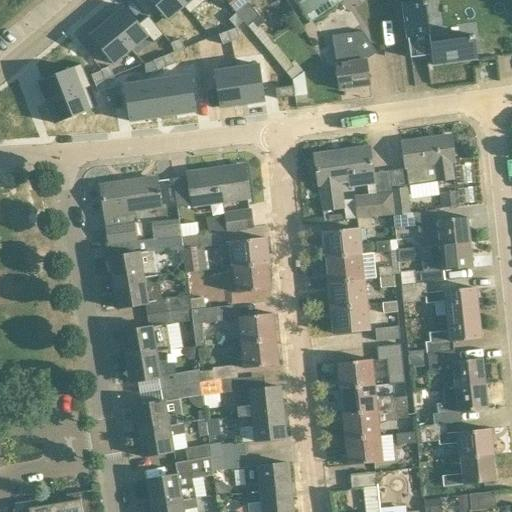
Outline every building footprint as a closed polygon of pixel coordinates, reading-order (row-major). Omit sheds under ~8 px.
[(185,5),(180,0),(151,0),(167,20),(185,5)] [(250,0),(224,0),(231,8),(237,14),(244,23),(247,27),(259,17),(248,3),(250,0)] [(304,0),(297,5),(309,23),(343,1),(342,0),(304,0)] [(469,36),(470,37),(430,43),(425,5),(427,5),(426,0),(423,0),(403,3),(411,58),(432,55),(433,65),(478,59),(475,35),(469,36)] [(126,7),(108,21),(131,50),(149,35),(126,7)] [(237,14),(230,19),(237,27),(244,23),(237,14)] [(164,35),(149,17),(140,24),(149,35),(155,42),(164,35)] [(114,64),(131,50),(108,21),(90,36),(114,64)] [(241,38),(237,27),(229,31),(233,41),(241,38)] [(225,44),(233,41),(229,31),(221,34),(225,44)] [(332,36),(334,48),(340,90),(370,85),(366,60),(376,54),(363,32),(332,36)] [(170,42),(174,52),(182,49),(179,39),(170,42)] [(166,56),(171,54),(174,52),(170,42),(162,45),(166,56)] [(171,54),(166,56),(163,57),(167,67),(175,64),(171,54)] [(167,67),(163,57),(155,60),(159,70),(167,67)] [(260,65),(237,68),(243,104),(265,101),(260,65)] [(105,80),(113,76),(109,66),(101,69),(102,71),(105,80)] [(47,102),(81,89),(73,68),(39,81),(47,102)] [(220,108),(243,104),(237,68),(215,72),(220,108)] [(105,80),(102,71),(92,75),(95,83),(105,80)] [(169,79),(174,115),(197,111),(191,75),(169,79)] [(105,80),(108,88),(109,90),(117,86),(113,76),(105,80)] [(174,115),(169,79),(147,82),(152,118),(174,115)] [(108,88),(105,80),(95,83),(98,92),(108,88)] [(152,118),(147,82),(124,85),(130,121),(152,118)] [(277,99),(295,96),(293,87),(276,90),(277,99)] [(81,89),(47,102),(56,124),(89,110),(81,89)] [(408,185),(453,178),(451,162),(455,161),(451,135),(402,142),(408,185)] [(349,189),(367,186),(375,184),(370,147),(315,155),(319,185),(323,211),(345,208),(342,183),(348,182),(349,189)] [(173,179),(177,208),(191,206),(191,209),(249,201),(248,197),(249,197),(244,166),(188,174),(189,177),(173,179)] [(137,223),(135,215),(135,210),(161,207),(157,179),(101,186),(106,218),(107,218),(109,227),(107,227),(110,243),(137,239),(134,223),(137,223)] [(392,189),(392,193),(395,215),(410,213),(407,188),(392,189)] [(439,192),(440,208),(457,206),(456,191),(439,192)] [(373,217),(395,215),(392,193),(377,194),(368,195),(352,197),(352,198),(354,219),(373,217)] [(209,235),(218,233),(227,232),(227,231),(253,227),(251,211),(250,211),(250,209),(224,214),(225,215),(207,218),(209,235)] [(439,231),(440,246),(470,243),(467,217),(418,223),(419,233),(439,231)] [(326,255),(361,251),(358,228),(324,232),(326,255)] [(218,233),(209,235),(181,238),(186,274),(200,272),(199,271),(196,248),(205,248),(220,246),(219,243),(218,233)] [(182,251),(181,238),(133,242),(135,254),(108,258),(113,283),(157,275),(155,263),(154,253),(182,251)] [(266,238),(233,241),(236,267),(269,264),(266,238)] [(390,252),(389,241),(384,241),(374,242),(375,253),(390,252)] [(416,274),(417,284),(427,283),(444,281),(443,271),(473,268),(470,243),(440,246),(442,259),(421,261),(423,273),(416,274)] [(418,260),(417,248),(396,250),(398,262),(418,260)] [(326,255),(329,282),(364,278),(361,251),(326,255)] [(269,264),(236,267),(239,293),(271,289),(269,264)] [(380,278),(394,276),(393,266),(379,267),(380,278)] [(148,303),(162,300),(159,284),(157,275),(113,283),(117,308),(148,303)] [(395,287),(394,276),(380,278),(381,288),(395,287)] [(329,282),(332,308),(367,305),(364,278),(329,282)] [(428,293),(427,283),(417,284),(402,285),(404,303),(420,302),(420,298),(426,297),(426,293),(428,293)] [(475,288),(428,293),(426,293),(426,297),(427,303),(446,301),(447,317),(478,314),(475,288)] [(165,300),(167,312),(190,308),(189,299),(189,296),(165,300)] [(191,311),(206,309),(204,297),(189,299),(190,308),(191,311)] [(396,301),(382,302),(383,314),(397,312),(396,301)] [(191,311),(192,324),(234,320),(232,305),(206,309),(191,311)] [(370,330),(367,305),(332,308),(334,334),(370,330)] [(190,308),(167,312),(170,325),(192,321),(191,311),(190,308)] [(243,341),(276,337),(274,313),(241,317),(243,341)] [(426,343),(427,354),(454,351),(453,340),(480,338),(478,314),(447,317),(449,330),(429,332),(430,342),(426,343)] [(121,332),(125,357),(170,349),(165,325),(152,327),(121,332)] [(400,339),(399,327),(375,328),(377,341),(400,339)] [(205,345),(204,334),(194,336),(195,346),(205,345)] [(243,341),(247,368),(279,365),(276,337),(243,341)] [(401,345),(378,347),(379,361),(402,358),(401,345)] [(171,360),(170,349),(125,357),(130,383),(158,378),(160,389),(201,383),(199,372),(198,370),(162,377),(159,362),(171,360)] [(455,361),(454,351),(427,354),(409,356),(410,368),(430,367),(430,375),(442,374),(444,388),(485,385),(482,358),(455,361)] [(337,363),(340,388),(375,384),(372,359),(337,363)] [(199,372),(201,383),(238,379),(236,366),(213,367),(213,371),(199,372)] [(405,383),(404,372),(390,373),(391,384),(405,383)] [(203,396),(220,394),(239,392),(238,379),(201,383),(203,396)] [(134,406),(138,431),(182,424),(177,400),(203,396),(201,383),(160,389),(162,401),(134,406)] [(340,388),(343,414),(377,410),(393,409),(408,408),(406,397),(393,398),(392,396),(376,398),(375,384),(340,388)] [(434,424),(446,423),(461,421),(460,412),(488,409),(485,385),(444,388),(445,403),(436,404),(437,413),(433,414),(434,424)] [(281,387),(265,388),(251,390),(253,401),(239,403),(240,416),(284,411),(281,387)] [(422,391),(413,392),(414,407),(423,406),(422,391)] [(409,418),(408,415),(408,408),(393,409),(395,419),(409,418)] [(200,420),(206,419),(207,419),(205,410),(198,411),(200,420)] [(346,441),(380,436),(377,410),(343,414),(346,441)] [(284,411),(240,416),(241,427),(255,425),(257,441),(287,438),(284,411)] [(447,433),(446,423),(434,424),(434,426),(413,428),(413,433),(416,432),(416,442),(437,440),(438,444),(459,442),(460,458),(493,455),(490,429),(447,433)] [(143,457),(174,451),(171,438),(184,435),(182,424),(138,431),(143,457)] [(416,432),(413,433),(395,434),(396,445),(416,444),(416,442),(416,432)] [(383,462),(380,436),(346,441),(348,465),(383,462)] [(208,445),(210,458),(222,457),(221,445),(221,442),(208,445)] [(244,443),(221,445),(222,457),(246,455),(244,443)] [(188,462),(210,458),(208,445),(186,448),(188,462)] [(223,470),(243,468),(247,468),(246,455),(222,457),(223,470)] [(495,481),(493,455),(460,458),(462,473),(441,475),(442,486),(495,481)] [(223,470),(222,457),(210,458),(212,472),(223,470)] [(196,497),(192,479),(213,475),(212,472),(210,458),(188,462),(175,464),(177,475),(147,480),(151,505),(196,497)] [(243,468),(246,493),(292,488),(289,463),(247,468),(243,468)] [(376,484),(376,474),(350,476),(352,489),(363,488),(377,487),(376,484)] [(217,495),(230,493),(229,486),(222,482),(215,483),(217,495)] [(380,511),(378,484),(376,484),(377,487),(363,488),(365,511),(380,511)] [(294,511),(292,488),(246,493),(247,503),(262,502),(263,511),(294,511)] [(56,511),(96,511),(92,490),(67,494),(68,502),(55,504),(56,511)] [(468,494),(469,511),(496,508),(495,491),(468,494)] [(152,511),(183,511),(184,510),(197,508),(196,497),(151,505),(152,511)] [(56,511),(55,504),(43,506),(41,499),(15,503),(13,511),(56,511)] [(426,500),(426,511),(441,511),(441,499),(426,500)]
